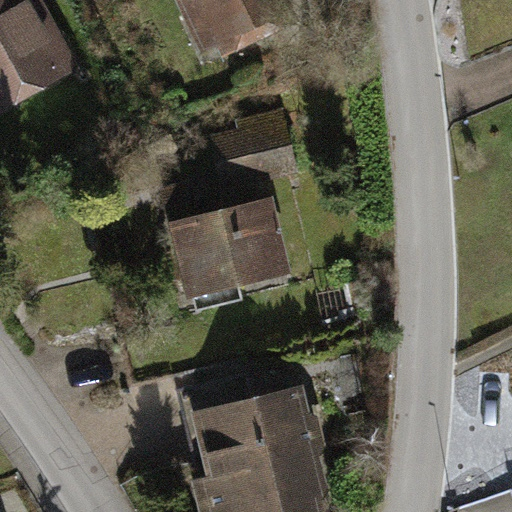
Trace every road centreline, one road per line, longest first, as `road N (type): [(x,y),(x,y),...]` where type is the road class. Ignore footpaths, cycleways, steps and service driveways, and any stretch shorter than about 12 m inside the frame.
road 1 (tertiary): [(411,0),(431,111),(436,385),(417,511)]
road 2 (residential): [(0,385),(81,511)]
